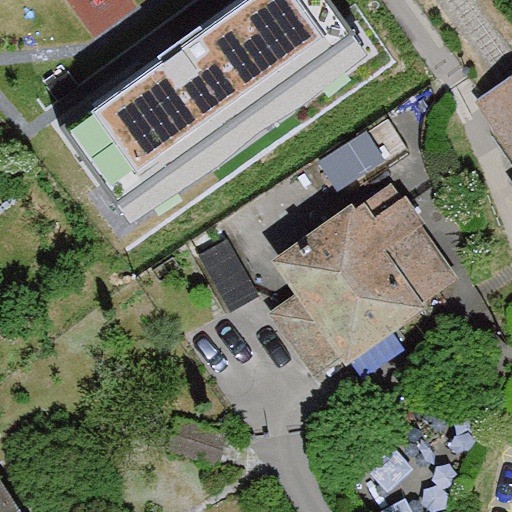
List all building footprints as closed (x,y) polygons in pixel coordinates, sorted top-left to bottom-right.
[(201,0),(0,0),(0,34),(54,108),(201,0)] [(326,0),(253,0),(55,141),(130,246),(377,71),(326,0)] [(511,71),(511,72),(471,99),(511,159),(511,181),(510,182),(511,184),(511,71)] [(386,170),(287,236),(316,279),(295,294),(338,358),(459,278),(386,170)] [(264,298),(227,244),(195,265),(233,319),(264,298)] [(26,511),(0,470),(0,511),(26,511)]
